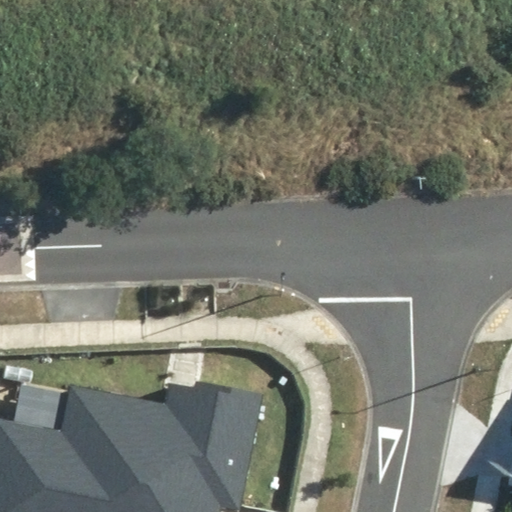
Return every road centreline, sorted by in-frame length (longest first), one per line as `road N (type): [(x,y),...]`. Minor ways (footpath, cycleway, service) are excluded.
road 1 (residential): [(0,248),(408,232)]
road 2 (residential): [(393,511),(413,388),(408,232)]
